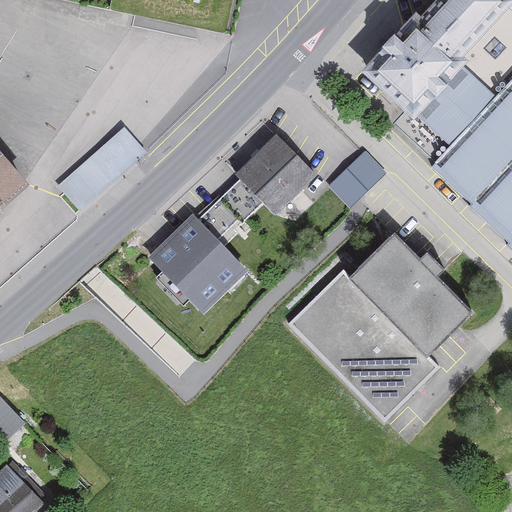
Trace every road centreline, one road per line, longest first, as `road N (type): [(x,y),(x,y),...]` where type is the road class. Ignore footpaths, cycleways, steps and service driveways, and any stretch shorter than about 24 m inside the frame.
road 1 (secondary): [(0,320),(283,62)]
road 2 (residential): [(511,284),(283,62)]
road 3 (unknown): [(210,135),(198,114),(176,104),(0,52)]
